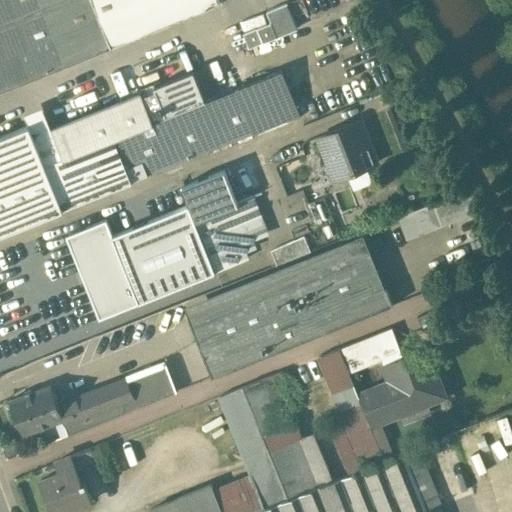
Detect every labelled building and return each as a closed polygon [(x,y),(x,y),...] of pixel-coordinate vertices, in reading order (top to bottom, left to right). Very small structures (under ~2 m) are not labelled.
[(0,0),(0,91),(67,65),(40,0),(0,0)] [(221,0),(40,0),(67,65),(223,3),(221,0)] [(287,4),(267,12),(271,23),(243,34),(249,48),(297,29),(287,4)] [(154,89),(52,129),(52,128),(51,128),(63,157),(45,165),(63,209),(252,133),(252,135),(300,116),(282,70),(205,101),(193,71),(154,88),(154,89)] [(63,157),(51,128),(42,106),(24,113),(29,125),(45,165),(63,157)] [(362,119),(321,136),(338,179),(374,164),(364,139),(369,137),(362,119)] [(29,125),(0,136),(0,233),(63,209),(45,165),(29,125)] [(252,168),(241,172),(244,178),(252,198),(253,197),(261,193),(252,168)] [(230,184),(224,170),(181,187),(188,204),(215,271),(216,272),(248,258),(243,247),(253,243),(230,184)] [(252,198),(244,178),(230,184),(252,240),(268,234),(253,197),(252,198)] [(457,191),(398,214),(408,238),(466,215),(457,191)] [(188,204),(113,235),(106,219),(66,235),(100,318),(149,298),(215,271),(188,204)] [(303,236),(271,251),(277,265),(310,252),(303,236)] [(346,252),(188,316),(213,377),(393,304),(386,287),(364,296),(346,252)] [(439,307),(417,316),(422,329),(445,320),(439,307)] [(392,326),(340,348),(348,368),(382,354),(385,362),(402,355),(392,326)] [(340,408),(329,424),(300,437),(321,485),(364,467),(360,458),(381,449),(371,425),(348,368),(340,348),(319,356),(340,408)] [(402,355),(385,362),(387,367),(384,368),(392,387),(366,397),(377,423),(381,421),(445,395),(437,376),(436,377),(430,361),(429,361),(424,350),(404,358),(402,355)] [(165,364),(59,404),(64,418),(63,419),(69,435),(176,392),(165,364)] [(300,437),(274,374),(219,396),(252,474),(266,506),(321,485),(300,437)] [(51,384),(10,400),(23,434),(63,419),(64,418),(59,404),(51,384)] [(394,455),(381,421),(377,423),(371,425),(381,449),(385,459),(394,455)] [(107,441),(92,447),(104,477),(119,471),(107,441)] [(252,511),(434,511),(433,508),(427,511),(404,452),(252,511)] [(76,467),(41,481),(53,511),(60,511),(92,499),(85,482),(82,483),(76,467)] [(252,474),(215,489),(223,511),(252,511),(266,506),(252,474)] [(212,484),(150,508),(151,511),(223,511),(215,489),(212,484)]
